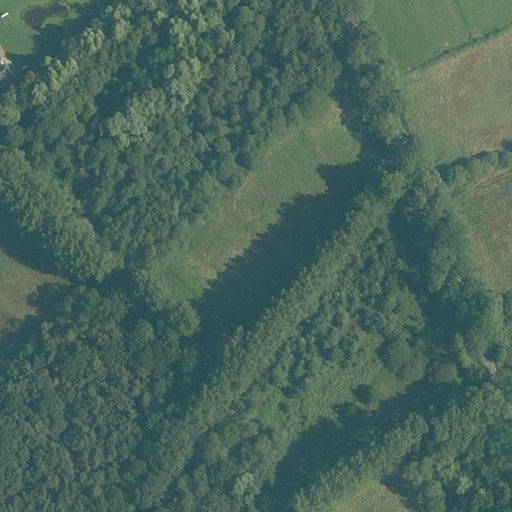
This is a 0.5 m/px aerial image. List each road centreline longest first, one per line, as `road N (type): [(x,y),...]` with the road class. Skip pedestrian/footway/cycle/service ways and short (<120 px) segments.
road 1 (track): [(413,161),(125,511)]
road 2 (tertiary): [(511,406),(345,0)]
road 3 (track): [(222,396),(0,194)]
